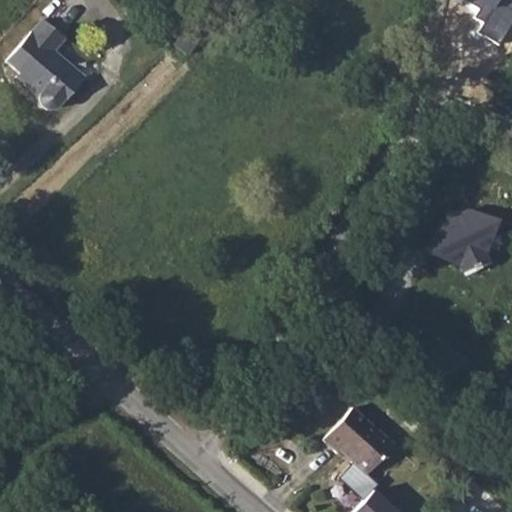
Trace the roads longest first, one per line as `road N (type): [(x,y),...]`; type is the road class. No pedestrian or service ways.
road 1 (residential): [(427,0),(406,117),(200,460)]
road 2 (tertiary): [(200,460),(0,283)]
